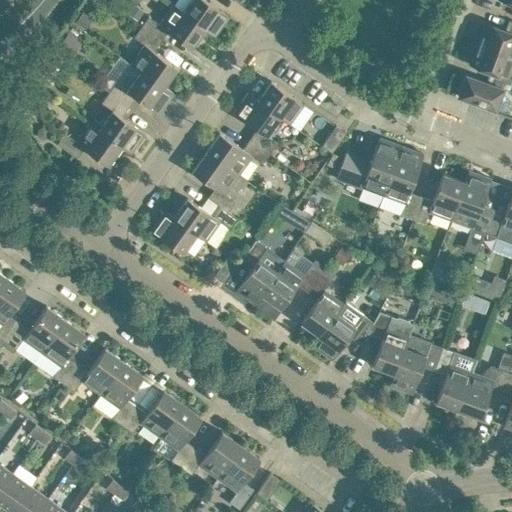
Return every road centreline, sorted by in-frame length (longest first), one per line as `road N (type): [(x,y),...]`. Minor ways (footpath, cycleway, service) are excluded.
road 1 (unclassified): [(355,490),(0,243)]
road 2 (unclassified): [(425,488),(101,247)]
road 3 (residential): [(101,247),(253,40),(281,34)]
road 4 (unclassified): [(419,118),(349,98),(300,63),(281,34)]
road 5 (unclassified): [(101,247),(0,164)]
road 6 (residential): [(419,118),(462,0)]
